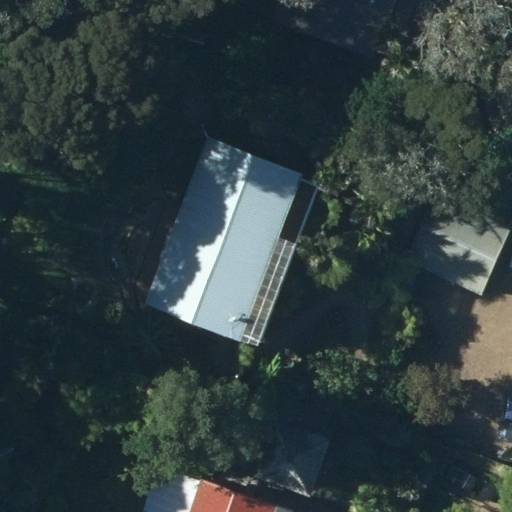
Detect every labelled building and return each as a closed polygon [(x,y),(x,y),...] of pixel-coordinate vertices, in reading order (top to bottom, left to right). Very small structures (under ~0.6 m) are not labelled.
[(287,276),(272,272),(308,172),(207,136),(145,307),(261,348),(287,276)] [(314,497),(334,442),(279,423),(258,478),(314,497)] [(0,484),(14,445),(0,440),(0,484)] [(120,511),(122,511),(137,471),(106,460),(91,502),(120,511)] [(292,511),(200,482),(190,511),(292,511)]
